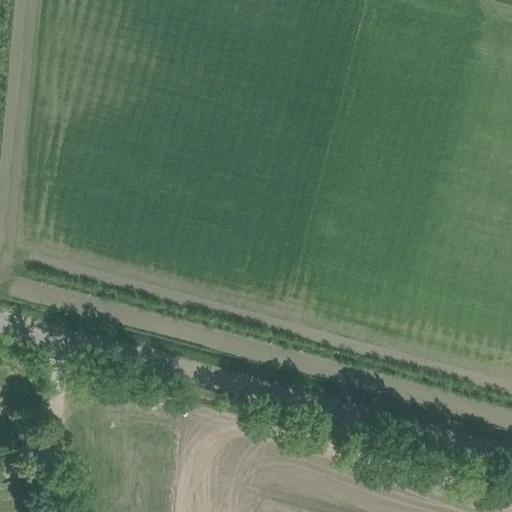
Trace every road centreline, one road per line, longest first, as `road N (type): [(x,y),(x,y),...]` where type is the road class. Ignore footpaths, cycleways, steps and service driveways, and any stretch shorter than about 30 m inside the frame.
road 1 (unclassified): [(511,458),(68,343)]
road 2 (unclassified): [(0,473),(40,466),(56,441),(68,343)]
